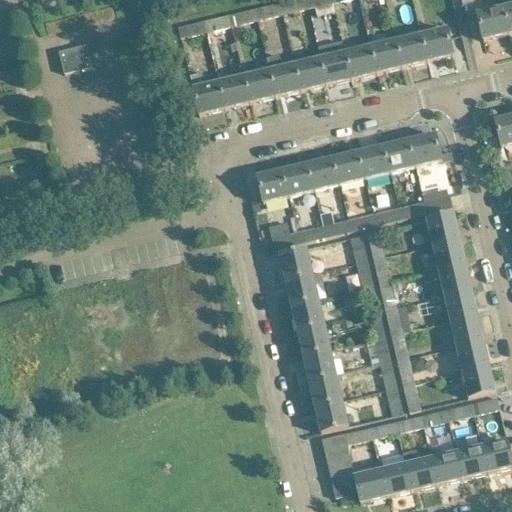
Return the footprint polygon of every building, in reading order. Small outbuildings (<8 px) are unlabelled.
[(308,12),(333,6),(331,0),(312,0),(305,2),(308,12)] [(283,18),(308,12),(305,2),(280,7),(283,18)] [(258,24),(283,18),(280,7),(255,13),(258,24)] [(509,39),(511,38),(511,8),(503,10),(509,39)] [(483,45),(509,39),(503,10),(477,16),(483,45)] [(232,30),(258,24),(255,13),(230,19),(232,30)] [(207,36),(232,30),(230,19),(204,25),(207,36)] [(181,42),(207,36),(204,25),(178,31),(181,42)] [(421,38),(427,66),(453,60),(447,32),(421,38)] [(402,72),(427,66),(421,38),(395,44),(402,72)] [(377,78),(402,72),(395,44),(370,50),(377,78)] [(59,56),(65,78),(91,72),(86,50),(59,56)] [(352,84),(377,78),(370,50),(345,56),(352,84)] [(326,90),(352,84),(345,56),(320,61),(326,90)] [(301,96),(294,67),(282,70),(279,59),(267,62),(269,73),(276,102),(301,96)] [(301,96),(326,90),(320,61),(294,67),(301,96)] [(251,108),(276,102),(269,73),(244,79),(251,108)] [(225,114),(218,85),(205,88),(203,76),(190,79),(199,120),(225,114)] [(225,114),(251,108),(244,79),(218,85),(225,114)] [(501,152),(511,149),(511,120),(495,124),(501,152)] [(410,144),(416,172),(442,166),(436,138),(410,144)] [(391,178),(416,172),(410,144),(384,150),(391,178)] [(366,184),(391,178),(384,150),(359,156),(366,184)] [(340,190),(366,184),(359,156),(334,162),(340,190)] [(315,196),(340,190),(334,162),(309,168),(315,196)] [(290,202),(315,196),(309,168),(283,174),(290,202)] [(264,208),(290,202),(283,174),(257,180),(264,208)] [(385,201),(376,203),(379,215),(388,213),(385,201)] [(424,207),(427,218),(453,212),(450,201),(424,207)] [(402,224),(427,218),(424,207),(399,213),(402,224)] [(281,208),(268,211),(272,236),(285,233),(281,208)] [(377,230),(402,224),(399,213),(374,219),(377,230)] [(286,232),(310,226),(308,217),(284,222),(286,232)] [(433,250),(460,244),(454,218),(426,224),(433,250)] [(351,236),(377,230),(374,219),(349,225),(351,236)] [(326,242),(351,236),(349,225),(323,231),(326,242)] [(301,248),(326,242),(323,231),(298,237),(301,248)] [(374,264),(385,262),(379,235),(368,238),(374,264)] [(274,254),(301,248),(298,237),(272,243),(274,254)] [(356,269),(368,266),(362,240),(350,242),(356,269)] [(439,276),(466,269),(460,244),(433,250),(439,276)] [(285,285),(313,279),(307,253),(279,259),(285,285)] [(380,290),(391,287),(385,262),(374,264),(380,290)] [(362,294),(374,291),(368,266),(356,269),(362,294)] [(444,301),(472,295),(466,269),(439,276),(444,301)] [(409,275),(411,286),(430,283),(428,272),(409,275)] [(291,311),(319,304),(313,279),(285,285),(291,311)] [(397,312),(406,310),(397,312),(391,287),(380,290),(385,315),(397,312)] [(368,319),(380,317),(374,291),(362,294),(368,319)] [(130,299),(119,292),(75,302),(79,321),(69,323),(152,354),(145,319),(147,318),(149,317),(151,315),(152,313),(153,311),(154,309),(154,307),(154,304),(153,302),(152,300),(151,298),(149,296),(147,295),(145,294),(143,294),(140,293),(138,294),(136,294),(134,295),(132,296),(130,299)] [(450,326),(478,320),(472,295),(444,301),(450,326)] [(297,336),(325,329),(319,304),(291,311),(297,336)] [(397,312),(385,315),(391,340),(403,338),(397,312)] [(374,345),(386,342),(380,317),(368,319),(374,344),(366,346),(367,346),(374,345)] [(456,352),(484,345),(478,320),(450,326),(456,352)] [(303,361),(331,355),(325,329),(297,336),(303,361)] [(397,366),(409,363),(403,338),(391,340),(397,366)] [(386,342),(374,345),(380,370),(392,367),(386,342)] [(462,377),(490,370),(484,345),(456,352),(462,377)] [(309,386),(337,380),(331,355),(303,361),(309,386)] [(403,391),(415,388),(409,363),(397,366),(403,391)] [(386,395),(398,392),(392,367),(380,370),(386,395)] [(490,370),(462,377),(468,403),(496,397),(490,370)] [(315,412),(343,405),(337,380),(309,386),(315,412)] [(415,388),(403,391),(409,416),(420,414),(415,388)] [(398,392),(386,395),(392,421),(404,418),(398,392)] [(471,408),(474,420),(500,413),(497,402),(471,408)] [(343,405),(315,412),(321,438),(349,431),(343,405)] [(449,426),(474,420),(471,408),(446,414),(449,426)] [(424,432),(449,426),(446,414),(421,420),(424,432)] [(398,437),(424,432),(421,420),(396,426),(398,437)] [(373,443),(398,437),(396,426),(370,432),(373,443)] [(347,450),(373,443),(370,432),(344,438),(347,450)] [(347,450),(344,438),(322,444),(325,456),(347,450)] [(481,451),(488,478),(511,472),(511,464),(507,445),(481,451)] [(328,467),(350,462),(347,450),(325,456),(328,467)] [(463,484),(488,478),(481,451),(456,457),(463,484)] [(417,454),(403,457),(406,469),(412,496),(437,490),(431,463),(420,465),(417,454)] [(437,490),(463,484),(456,457),(431,463),(437,490)] [(330,479),(353,474),(350,462),(328,467),(330,479)] [(387,502),(412,496),(406,469),(380,474),(387,502)] [(355,486),(354,481),(353,474),(330,479),(333,491),(355,486)] [(361,508),(387,502),(380,474),(354,481),(355,486),(358,498),(361,508)] [(336,503),(358,498),(355,486),(333,491),(336,503)]
